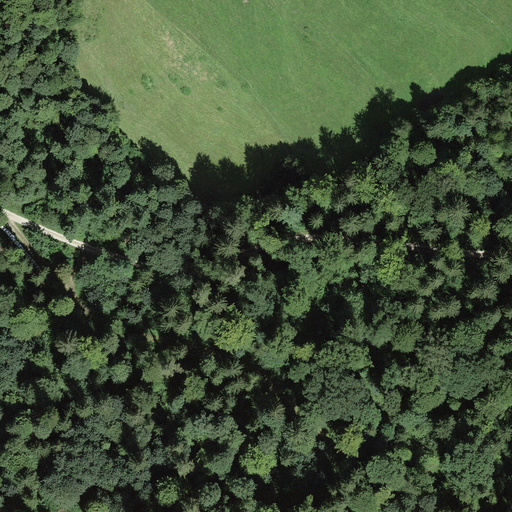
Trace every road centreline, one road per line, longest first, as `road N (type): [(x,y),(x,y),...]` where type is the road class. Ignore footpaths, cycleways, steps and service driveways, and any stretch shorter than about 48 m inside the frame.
road 1 (track): [(511,254),(283,243),(189,273),(121,260),(0,212)]
road 2 (track): [(427,511),(237,361),(99,322),(73,280),(98,251)]
